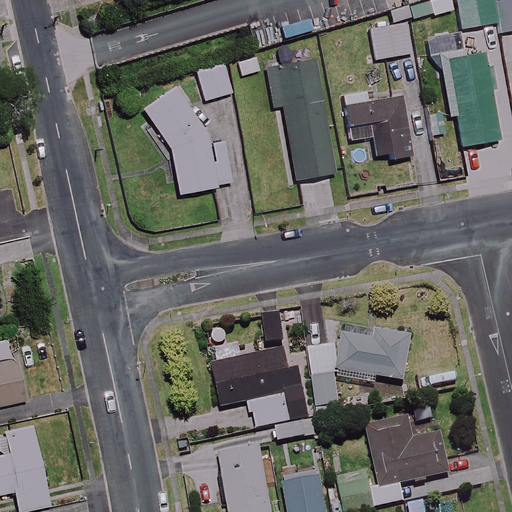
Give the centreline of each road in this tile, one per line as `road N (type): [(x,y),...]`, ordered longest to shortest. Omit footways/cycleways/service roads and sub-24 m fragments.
road 1 (residential): [(93,296),(474,225)]
road 2 (residential): [(30,0),(93,296)]
road 3 (residential): [(93,296),(138,511)]
road 4 (residential): [(474,225),(511,393)]
